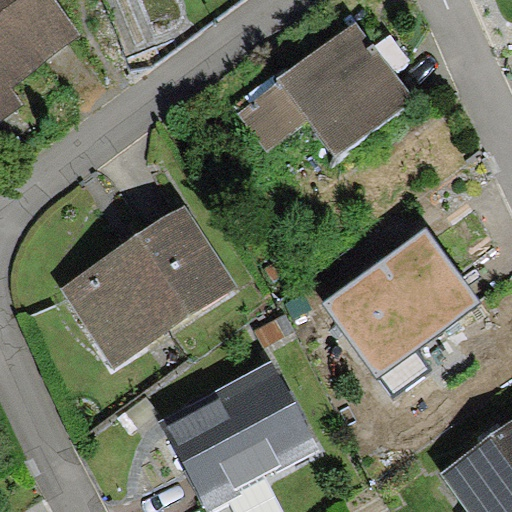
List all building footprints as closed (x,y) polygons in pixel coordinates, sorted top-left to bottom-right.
[(85,38),(57,0),(0,0),(0,121),(20,107),(10,93),(85,38)] [(356,20),(278,75),(285,85),(243,115),(270,152),(312,122),(336,155),(413,100),(356,20)] [(182,210),(60,290),(112,369),(234,289),(182,210)] [(479,303),(426,230),(322,305),(377,381),(382,378),(394,395),(430,369),(415,349),(479,303)] [(271,361),(215,391),(220,399),(165,428),(209,511),(320,454),(271,361)] [(511,511),(511,425),(443,473),(470,511),(511,511)]
